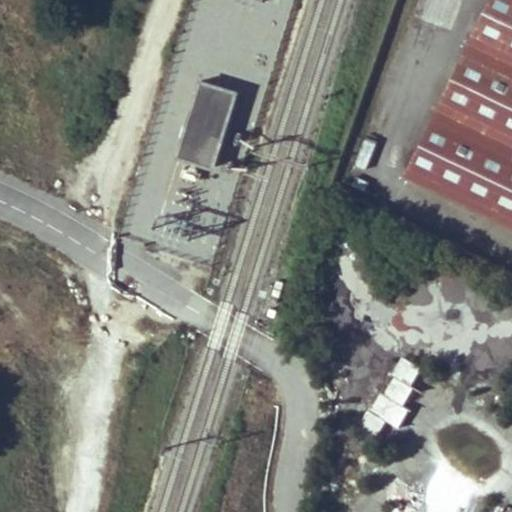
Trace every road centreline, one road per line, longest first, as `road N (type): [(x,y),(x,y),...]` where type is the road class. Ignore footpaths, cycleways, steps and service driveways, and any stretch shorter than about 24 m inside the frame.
road 1 (unclassified): [(287,511),(299,425),(291,380),(269,355),(125,274)]
road 2 (track): [(125,274),(98,240),(100,211),(166,0)]
road 3 (track): [(85,511),(125,274)]
